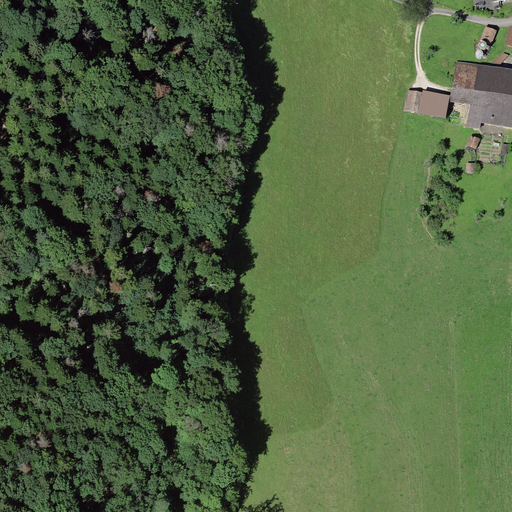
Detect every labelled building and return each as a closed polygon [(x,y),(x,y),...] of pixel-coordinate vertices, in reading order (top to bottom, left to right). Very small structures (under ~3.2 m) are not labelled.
[(481,40),(491,44),(497,30),(486,26),(481,40)] [(481,122),(511,127),(511,69),(456,60),(451,95),(449,102),(470,105),(467,127),(480,129),(481,122)] [(418,113),(422,92),(407,90),(404,111),(418,113)] [(449,102),(451,95),(423,90),(422,92),(418,113),(446,118),(449,102)] [(480,139),(470,135),(466,145),(476,149),(480,139)] [(475,163),(466,163),(466,172),(475,173),(475,163)]
